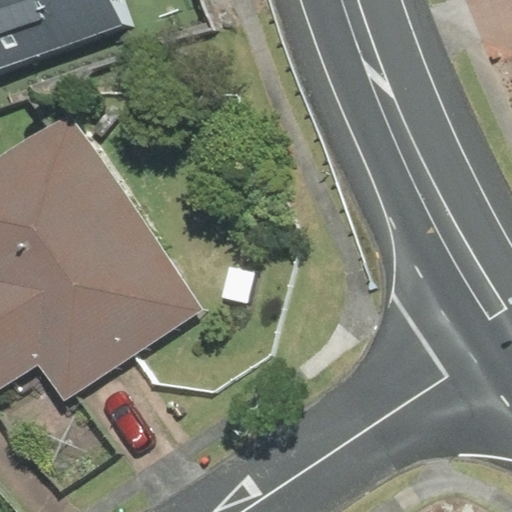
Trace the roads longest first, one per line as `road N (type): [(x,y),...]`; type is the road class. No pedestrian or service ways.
road 1 (tertiary): [(350,0),(410,139),(505,314)]
road 2 (residential): [(505,314),(222,511)]
